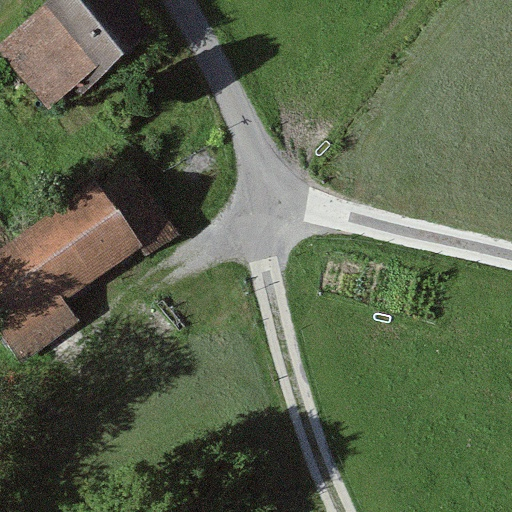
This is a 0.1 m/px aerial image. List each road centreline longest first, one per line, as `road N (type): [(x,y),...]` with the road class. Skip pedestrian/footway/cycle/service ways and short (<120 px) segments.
road 1 (unclassified): [(267,193),(263,237),(309,432),(344,511)]
road 2 (unclassified): [(511,251),(267,193)]
road 3 (residential): [(177,0),(239,112),(267,193)]
